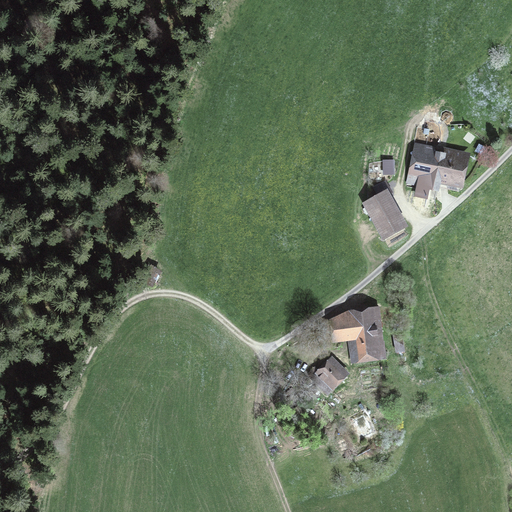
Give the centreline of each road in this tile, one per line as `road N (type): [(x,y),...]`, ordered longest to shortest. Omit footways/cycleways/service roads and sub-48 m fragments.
road 1 (track): [(267,355),(511,151)]
road 2 (track): [(294,511),(269,446),(261,399),(267,355),(192,299),(148,295)]
road 3 (track): [(148,295),(121,313),(42,447),(0,474)]
